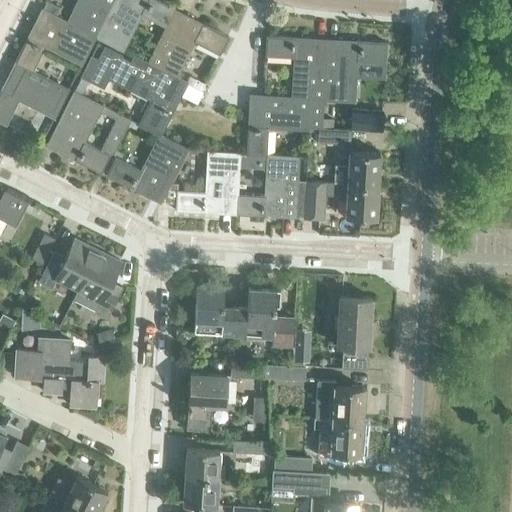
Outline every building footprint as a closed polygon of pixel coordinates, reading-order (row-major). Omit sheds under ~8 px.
[(58,7),(45,0),(41,8),(54,15),(58,7)] [(66,22),(94,36),(112,0),(77,0),(67,21),(66,22)] [(165,26),(166,26),(174,9),(156,0),(112,0),(94,36),(95,36),(123,50),(141,14),(165,26)] [(81,64),(95,36),(94,36),(66,22),(67,21),(54,15),(41,8),(14,62),(32,71),(32,70),(44,46),(81,64)] [(165,26),(147,61),(147,62),(175,76),(176,76),(193,41),(219,53),(228,36),(174,9),(166,26),(165,26)] [(265,55),(294,57),(291,96),(291,97),(310,98),(322,99),(323,99),(326,39),(266,35),(265,55)] [(386,42),(326,39),(323,99),(354,101),(357,60),(385,62),(386,42)] [(138,124),(158,135),(158,134),(159,135),(160,134),(186,81),(176,76),(175,76),(147,62),(147,61),(133,54),(130,61),(119,56),(121,54),(105,46),(88,79),(103,87),(107,77),(151,99),(138,124)] [(54,117),(69,88),(32,70),(32,71),(14,62),(0,89),(0,121),(5,124),(18,99),(54,117)] [(81,75),(73,91),(81,94),(88,79),(81,75)] [(46,144),(100,172),(109,154),(83,141),(102,105),(81,94),(73,91),(46,144)] [(246,154),(266,155),(266,154),(267,127),(308,129),(308,127),(318,128),(321,128),(322,99),(310,98),(291,97),(291,96),(249,94),(246,154)] [(352,109),(350,128),(380,130),(381,110),(352,109)] [(135,128),(137,123),(130,119),(128,124),(135,128)] [(350,143),(351,129),(321,128),(318,128),(317,142),(350,143)] [(159,135),(158,134),(158,135),(140,170),(115,157),(106,175),(160,202),(187,148),(160,134),(159,135)] [(349,150),(347,183),(377,185),(379,152),(349,150)] [(175,209),(235,213),(237,193),(239,152),(207,151),(205,191),(177,190),(175,209)] [(299,156),(266,154),(266,155),(264,195),(237,193),(235,213),(295,216),(299,156)] [(317,213),(319,181),(305,180),(303,213),(317,213)] [(375,217),(377,185),(347,183),(345,215),(375,217)] [(0,216),(14,224),(26,201),(4,191),(0,199),(0,216)] [(51,287),(55,278),(77,289),(97,249),(96,249),(95,251),(75,241),(76,239),(74,238),(64,258),(53,252),(54,251),(53,250),(38,281),(51,287)] [(31,259),(42,264),(48,252),(37,247),(31,259)] [(98,250),(97,249),(77,289),(73,298),(107,315),(122,286),(121,286),(120,288),(109,282),(120,261),(118,260),(117,261),(97,252),(98,250)] [(23,283),(19,292),(26,296),(30,287),(23,283)] [(220,334),(233,334),(234,306),(222,306),(224,286),(196,284),(193,324),(221,326),(220,334)] [(246,307),(234,306),(233,334),(245,335),(246,327),(260,328),(260,336),(273,337),(274,315),(275,306),(279,306),(280,289),(248,287),(246,307)] [(367,346),(369,346),(371,297),(339,295),(336,344),(343,344),(342,367),(366,368),(367,346)] [(29,296),(24,306),(35,312),(38,306),(36,299),(29,296)] [(294,316),(274,315),(273,337),(272,345),(292,346),(294,316)] [(5,316),(1,323),(10,328),(14,321),(5,316)] [(112,331),(96,335),(99,345),(115,341),(112,331)] [(42,378),(42,390),(61,391),(62,382),(70,383),(68,404),(96,405),(97,381),(101,381),(103,356),(87,355),(87,361),(69,360),(70,339),(37,337),(37,349),(17,348),(15,377),(40,378),(42,378)] [(264,364),(231,363),(230,363),(230,376),(263,378),(264,364)] [(268,376),(274,377),(303,378),(303,367),(269,365),(268,376)] [(205,373),(190,373),(188,403),(187,403),(187,406),(188,406),(187,428),(202,429),(204,402),(224,403),(226,375),(207,373),(207,372),(206,372),(205,373)] [(332,418),(361,419),(363,386),(335,385),(335,380),(317,379),(315,417),(332,418)] [(360,438),(361,419),(332,418),(315,417),(314,426),(319,427),(318,455),(343,457),(343,452),(359,453),(359,450),(362,450),(363,439),(360,438)] [(5,434),(0,431),(0,471),(2,468),(11,451),(0,445),(5,434)] [(2,468),(13,474),(28,446),(16,440),(11,451),(2,468)] [(270,453),(271,442),(233,440),(233,451),(270,453)] [(186,448),(184,475),(217,477),(218,466),(216,466),(217,450),(186,448)] [(309,469),(310,458),(275,455),(274,467),(309,469)] [(358,511),(358,506),(354,505),(354,503),(326,501),(327,492),(324,492),(325,472),(273,468),(271,484),(293,485),(293,491),(311,492),(310,511),(358,511)] [(57,478),(49,492),(64,500),(87,511),(99,511),(104,503),(101,501),(107,490),(96,485),(76,475),(71,485),(57,478)] [(217,488),(217,477),(184,475),(182,502),(213,504),(214,487),(217,488)] [(44,502),(39,511),(87,511),(64,500),(49,492),(44,502)]
